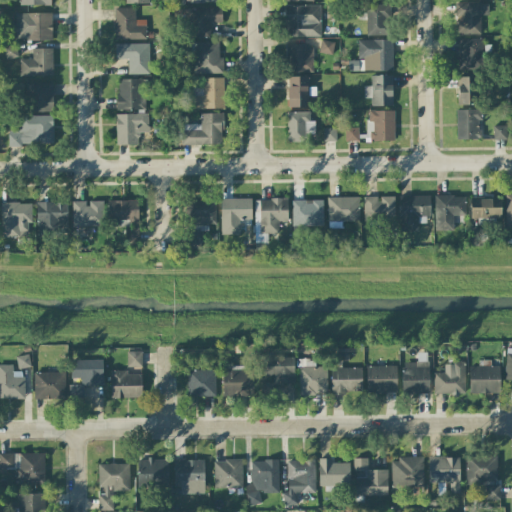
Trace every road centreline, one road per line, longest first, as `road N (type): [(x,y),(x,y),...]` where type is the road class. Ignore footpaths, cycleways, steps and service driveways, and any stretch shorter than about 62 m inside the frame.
road 1 (residential): [(511,423),(0,428)]
road 2 (residential): [(511,162),(20,170)]
road 3 (residential): [(85,0),(88,168)]
road 4 (residential): [(255,0),(258,165)]
road 5 (residential): [(426,0),(429,164)]
